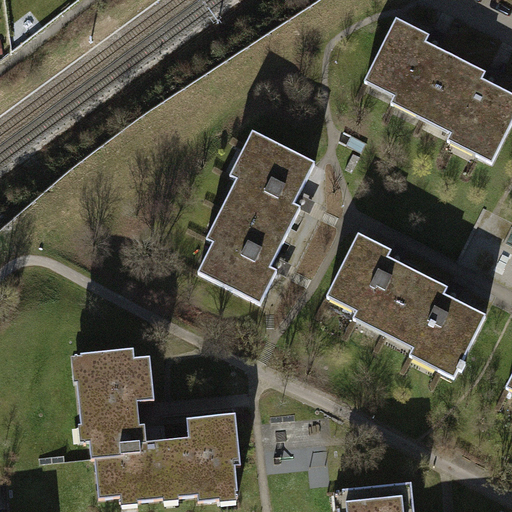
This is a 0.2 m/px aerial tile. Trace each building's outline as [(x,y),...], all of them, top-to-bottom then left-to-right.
[(398,26),(368,87),(396,101),(392,108),(452,137),(449,145),(493,167),(511,129),(511,99),(483,86),(486,79),(426,50),(430,42),(398,26)] [(217,249),(201,280),(266,312),(283,278),(276,274),(306,215),(298,211),(319,169),(257,137),(235,182),(242,185),(211,246),(217,249)] [(364,241),(332,303),(362,319),(359,325),(419,356),(416,362),(459,384),(491,323),(449,301),(452,295),(393,264),(396,258),(364,241)] [(122,349),(65,354),(68,390),(79,389),(81,413),(72,414),(76,458),(93,456),(97,497),(234,485),(231,448),(238,447),(234,403),(182,407),(184,432),(143,435),(141,415),(134,415),(132,393),(150,391),(146,356),(122,358),(122,349)] [(398,495),(342,502),(342,511),(424,511),(423,500),(399,503),(398,495)]
